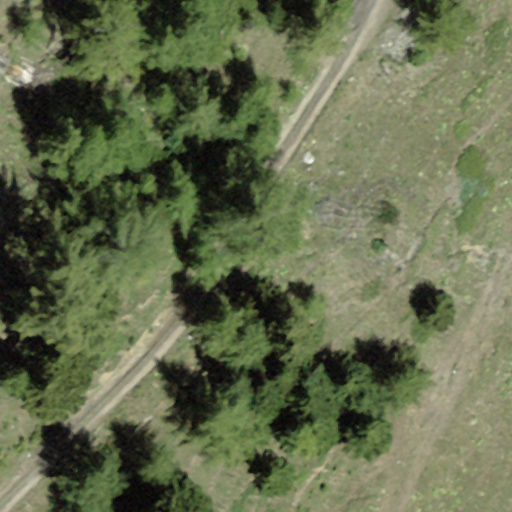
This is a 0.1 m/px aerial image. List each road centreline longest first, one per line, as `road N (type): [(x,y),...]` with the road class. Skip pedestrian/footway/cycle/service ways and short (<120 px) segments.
road 1 (track): [(367,0),(218,272),(2,511)]
road 2 (track): [(406,511),(511,272)]
